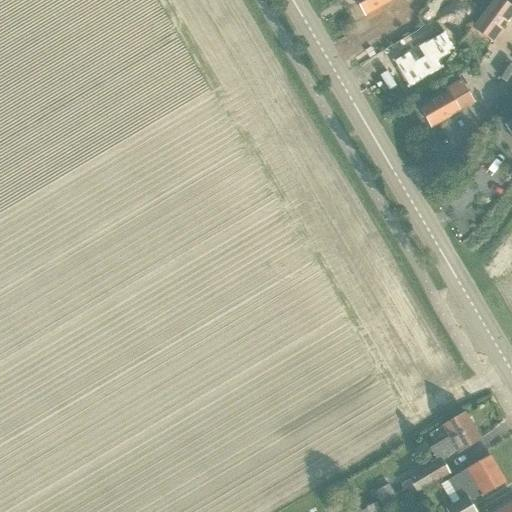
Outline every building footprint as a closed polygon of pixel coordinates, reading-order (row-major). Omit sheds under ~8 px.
[(357,0),(366,15),(392,0),(357,0)] [(511,5),(504,0),(493,0),(474,27),(494,42),(511,16),(511,5)] [(407,53),(394,61),(408,86),(439,68),(436,62),(450,54),(449,52),(455,48),(445,30),(425,42),(425,41),(415,47),(414,45),(405,50),(407,53)] [(473,101),(470,97),(463,84),(459,87),(457,83),(446,89),(448,92),(420,107),(431,128),(459,112),(458,109),(473,101)] [(457,452),(458,453),(481,439),(467,413),(443,427),(449,437),(430,448),(436,459),(431,462),(432,463),(433,465),(410,479),(402,484),(404,489),(396,494),(390,484),(374,492),(385,508),(417,491),(418,493),(452,474),(444,460),(457,452)] [(482,494),(483,496),(507,483),(492,456),(443,486),(453,504),(446,508),(448,511),(477,511),(472,500),(482,494)] [(382,511),(377,502),(367,507),(368,508),(360,511),(382,511)] [(511,511),(511,502),(496,511),(489,511),(488,511),(511,511)]
